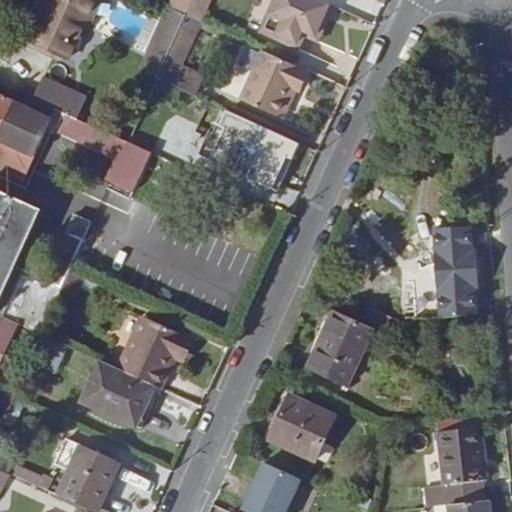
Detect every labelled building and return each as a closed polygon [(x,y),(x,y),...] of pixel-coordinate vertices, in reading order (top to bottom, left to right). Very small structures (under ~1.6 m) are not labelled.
[(49,9),(33,44),(70,61),(86,27),(89,28),(101,0),(48,0),(46,7),(49,9)] [(327,0),(280,0),(265,32),(298,47),(304,34),(308,35),(316,39),(333,3),(327,0)] [(333,3),(316,39),(321,41),(338,5),(333,3)] [(172,8),(143,71),(160,79),(182,31),(189,16),(172,8)] [(304,34),(298,47),(301,49),(308,35),(304,34)] [(307,70),(263,50),(241,98),(281,116),(293,89),(298,91),(307,70)] [(78,91),(46,77),(36,99),(67,113),(78,91)] [(0,168),(26,180),(50,127),(124,159),(131,142),(67,113),(36,99),(0,82),(0,168)] [(298,146),(226,112),(203,160),(275,194),(298,146)] [(104,156),(91,184),(109,192),(122,164),(104,156)] [(41,212),(0,193),(0,300),(14,271),(41,212)] [(51,265),(67,272),(88,219),(72,212),(51,265)] [(436,231),(436,239),(473,230),(473,228),(436,231)] [(475,251),(473,230),(436,239),(443,320),(480,316),(478,290),(481,289),(478,251),(475,251)] [(65,289),(44,334),(49,336),(57,340),(81,288),(98,295),(103,284),(73,270),(65,289)] [(65,289),(43,279),(41,283),(14,271),(0,300),(0,314),(21,324),(44,334),(65,289)] [(392,319),(372,310),(368,320),(388,329),(392,319)] [(0,368),(21,324),(0,314),(0,368)] [(311,369),(351,386),(374,332),(336,315),(311,369)] [(181,358),(191,337),(145,316),(120,369),(157,385),(163,388),(177,357),(181,358)] [(49,336),(37,363),(57,372),(69,346),(57,340),(49,336)] [(138,427),(157,385),(120,369),(103,361),(86,402),(138,427)] [(273,442),(318,462),(338,417),(293,397),(273,442)] [(482,429),(481,416),(439,421),(440,434),(482,429)] [(449,507),(452,507),(488,503),(485,482),(489,481),(482,429),(440,434),(449,507)] [(119,462),(83,446),(74,466),(60,495),(95,511),(100,511),(111,489),(107,488),(119,462)] [(0,467),(10,473),(16,460),(0,452),(0,467)] [(262,462),(240,509),(245,511),(285,511),(300,479),(262,462)] [(10,473),(0,467),(0,498),(0,499),(12,474),(10,473)] [(444,484),(423,488),(426,506),(447,502),(444,484)] [(492,511),(491,503),(488,503),(452,507),(452,511),(492,511)]
